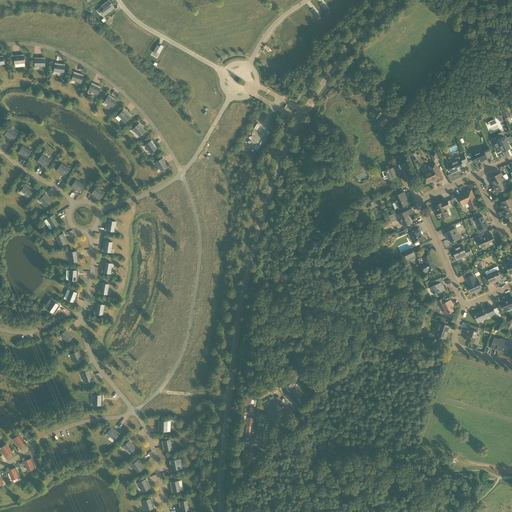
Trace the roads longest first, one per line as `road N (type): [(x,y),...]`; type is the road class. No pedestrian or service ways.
road 1 (tertiary): [(225,511),(245,293),(300,121)]
road 2 (residential): [(234,511),(234,498),(284,419),(354,346),(381,333),(455,347)]
road 3 (residential): [(132,412),(173,369),(189,329),(200,239),(183,170)]
road 4 (residential): [(183,170),(100,70),(51,48),(0,47)]
road 5 (tertiary): [(304,114),(347,53),(407,0)]
road 6 (residential): [(0,467),(47,436),(132,412)]
road 7 (residential): [(223,72),(139,24),(119,0)]
